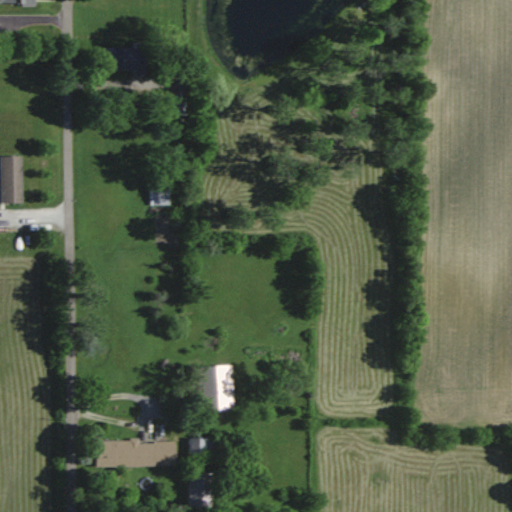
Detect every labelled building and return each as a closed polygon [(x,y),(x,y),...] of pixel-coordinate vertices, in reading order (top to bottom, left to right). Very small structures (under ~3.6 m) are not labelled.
[(142,47),(103,47),(103,69),(131,69),(131,76),(142,76),(142,47)] [(185,71),(167,71),(167,104),(175,104),(175,115),(185,115),(185,71)] [(0,201),(19,201),(19,154),(0,154),(0,201)] [(167,204),(167,188),(147,188),(147,205),(167,204)] [(196,365),(196,410),(228,410),(228,365),(196,365)] [(214,455),(214,437),(187,437),(187,455),(214,455)] [(91,441),(91,466),(173,466),(173,440),(91,441)] [(184,472),(184,506),(207,506),(207,472),(184,472)]
